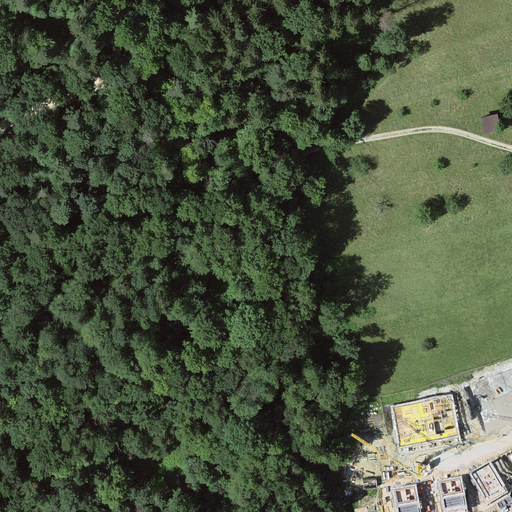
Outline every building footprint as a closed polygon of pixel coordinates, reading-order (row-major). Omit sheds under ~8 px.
[(497,113),(480,117),(484,135),(501,131),(497,113)] [(450,398),(395,408),(401,445),(457,435),(450,398)] [(505,491),(489,464),(473,474),(489,501),(505,491)] [(465,504),(460,478),(441,482),(445,508),(465,504)] [(418,511),(414,487),(395,490),(398,511),(418,511)]
